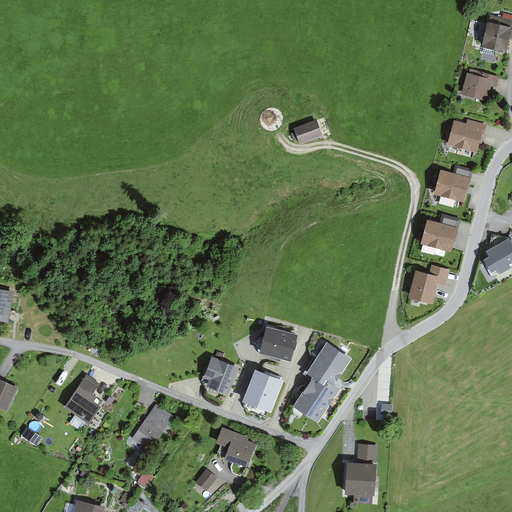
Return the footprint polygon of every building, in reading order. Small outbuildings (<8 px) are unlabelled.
[(488,19),(482,44),(507,49),(509,38),(511,38),(511,14),(503,13),(502,17),(491,14),(490,19),(488,19)] [(467,71),(461,93),(487,100),(492,85),(497,86),(500,76),(478,70),(477,73),(467,71)] [(293,129),(299,145),(322,136),(316,120),(293,129)] [(454,121),(448,146),(478,153),(482,131),(486,132),(488,125),(468,120),(468,124),(454,121)] [(440,170),(434,195),(463,202),(471,170),(456,167),(455,173),(440,170)] [(427,220),(420,244),(450,253),(459,220),(443,216),(440,224),(427,220)] [(511,266),(511,244),(509,238),(486,251),(489,257),(484,260),(491,272),(497,269),(500,274),(511,266)] [(415,270),(408,298),(431,304),(436,284),(446,287),(450,271),(430,265),(428,273),(415,270)] [(0,291),(0,314),(10,316),(13,293),(0,291)] [(303,339),(268,328),(261,354),(294,363),(303,339)] [(351,356),(329,343),(310,371),(318,375),(335,384),(351,356)] [(209,380),(207,387),(227,395),(238,369),(211,358),(204,378),(209,380)] [(284,378),(256,367),(242,399),(271,410),(284,378)] [(335,384),(318,375),(296,406),(317,421),(340,387),(335,384)] [(100,385),(86,376),(65,408),(88,424),(103,402),(93,396),(100,385)] [(18,389),(0,380),(0,410),(6,414),(18,389)] [(156,405),(138,430),(155,442),(173,417),(156,405)] [(39,439),(44,430),(29,421),(24,429),(39,439)] [(248,438),(221,428),(215,443),(228,448),(223,460),(247,470),(257,446),(247,442),(248,438)] [(376,466),(353,466),(352,504),(375,505),(376,466)] [(141,476),(138,481),(146,486),(152,476),(139,467),(136,472),(141,476)] [(197,482),(207,490),(218,478),(207,469),(197,482)] [(105,511),(107,507),(77,500),(74,511),(105,511)]
